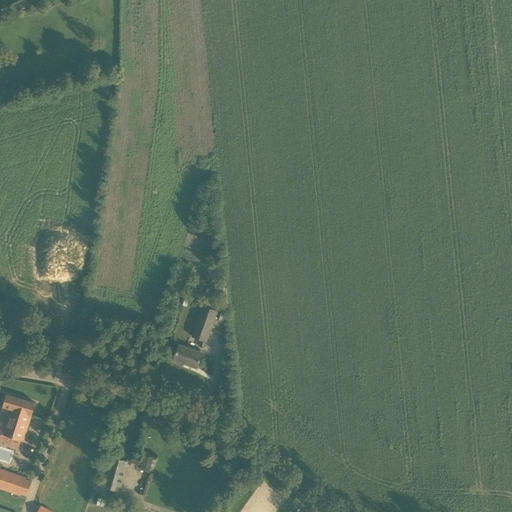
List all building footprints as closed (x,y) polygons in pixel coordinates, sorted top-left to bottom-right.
[(205,299),(203,306),(192,336),(206,341),(219,305),(209,301),(210,301),(205,299)] [(196,368),(197,368),(202,353),(179,344),(173,360),(184,364),(185,362),(196,366),(196,368)] [(0,417),(0,432),(23,439),(35,403),(6,395),(1,412),(2,412),(0,417)] [(144,455),(140,469),(149,472),(153,457),(144,455)] [(103,486),(101,494),(116,498),(127,462),(111,457),(103,486)] [(0,471),(0,486),(27,495),(31,482),(0,471)] [(96,504),(104,506),(106,499),(102,499),(102,498),(99,497),(99,498),(98,498),(96,504)]
